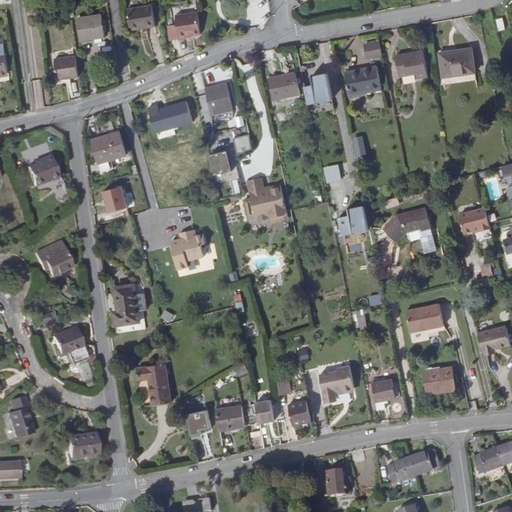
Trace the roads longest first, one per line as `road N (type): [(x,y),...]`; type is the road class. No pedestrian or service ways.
road 1 (residential): [(124,490),(374,432),(452,424)]
road 2 (residential): [(70,114),(114,404)]
road 3 (residential): [(282,32),(70,114)]
road 4 (unclassified): [(282,32),(481,0)]
road 5 (residential): [(114,404),(63,395),(33,375),(2,279)]
road 6 (unknown): [(317,27),(349,185)]
road 7 (unknown): [(120,95),(159,219)]
road 8 (residential): [(0,501),(124,490)]
road 9 (unknown): [(22,0),(34,122)]
